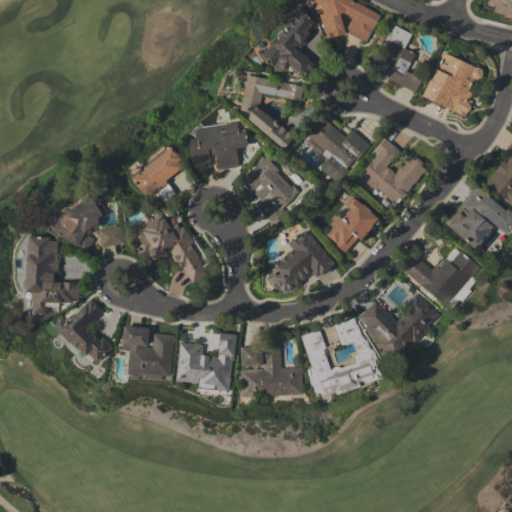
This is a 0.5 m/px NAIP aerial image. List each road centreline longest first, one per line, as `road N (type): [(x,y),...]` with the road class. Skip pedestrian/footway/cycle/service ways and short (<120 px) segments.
road 1 (residential): [(136,290),(196,313),(317,308),(352,287),(497,119),(511,64)]
road 2 (residential): [(474,147),(359,97)]
road 3 (residential): [(392,0),(511,39)]
